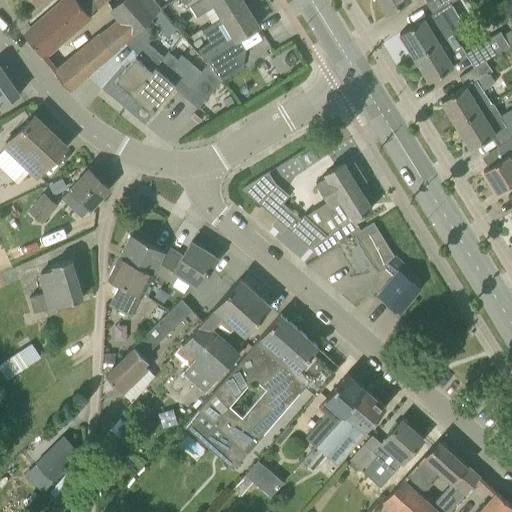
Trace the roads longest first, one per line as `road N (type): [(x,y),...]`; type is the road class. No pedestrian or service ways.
road 1 (residential): [(511,471),(219,217),(200,166)]
road 2 (tertiary): [(511,324),(358,76)]
road 3 (residential): [(134,161),(99,249),(91,442)]
road 4 (tertiary): [(0,36),(62,103),(134,161)]
road 5 (tertiary): [(200,166),(358,76)]
